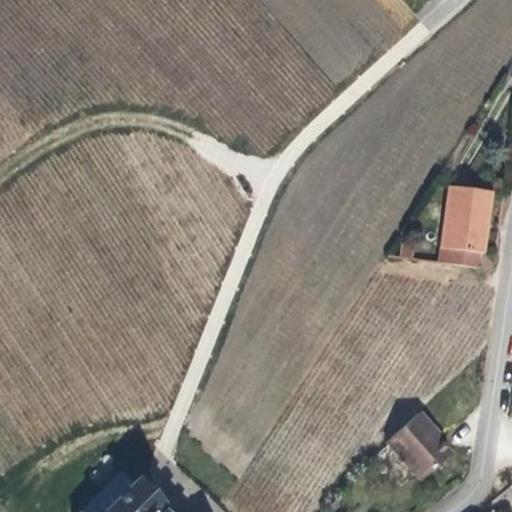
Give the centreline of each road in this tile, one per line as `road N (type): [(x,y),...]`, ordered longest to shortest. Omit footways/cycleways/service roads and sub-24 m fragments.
road 1 (track): [(263,176),(155,122),(112,121),(67,133),(0,179)]
road 2 (track): [(166,461),(127,456),(79,468),(12,511)]
